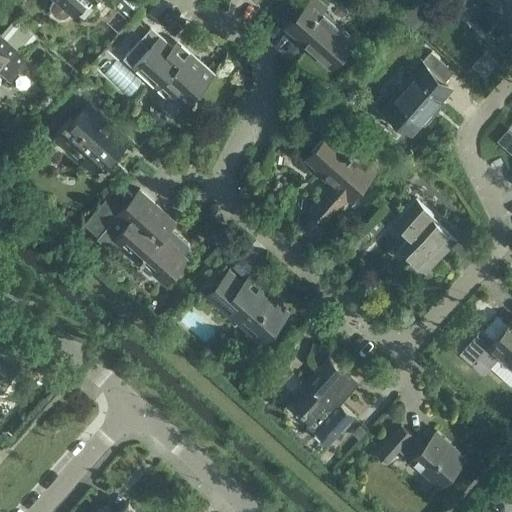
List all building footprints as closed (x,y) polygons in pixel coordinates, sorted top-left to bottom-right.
[(53,0),(51,3),(50,8),(52,12),(56,15),(60,17),(65,16),(70,11),(73,13),(85,0),(53,0)] [(124,0),(115,0),(116,9),(125,9),(131,14),(135,10),(124,0)] [(331,64),(353,40),(321,11),(326,6),(318,0),(310,0),(287,26),(298,36),(295,40),(306,50),(310,46),(331,64)] [(463,0),(473,0),(479,5),(504,28),(511,19),(511,0),(449,0),(457,7),(463,0)] [(189,102),(212,77),(206,72),(209,68),(199,59),(196,62),(186,53),(181,59),(149,30),(125,56),(159,86),(165,80),(189,102)] [(0,71),(10,81),(30,59),(0,32),(0,71)] [(440,98),(449,88),(419,61),(409,72),(414,76),(386,108),(411,131),(430,109),(434,113),(444,101),(440,98)] [(73,121),(70,117),(53,135),(95,173),(109,157),(113,160),(131,140),(137,145),(148,132),(128,115),(123,115),(116,123),(91,101),(78,115),(78,116),(73,121)] [(327,221),(377,165),(355,145),(352,149),(331,131),(308,157),(318,166),(315,170),(330,183),(310,206),(327,221)] [(121,182),(85,221),(99,234),(97,235),(113,249),(115,250),(123,241),(140,257),(139,257),(142,260),(144,257),(154,267),(153,269),(165,280),(186,257),(183,255),(189,248),(189,247),(190,245),(190,244),(189,242),(188,241),(171,225),(176,219),(175,218),(174,220),(141,188),(135,195),(121,182)] [(426,269),(456,236),(436,219),(438,217),(414,196),(393,220),(409,234),(399,245),(426,269)] [(261,340),(288,310),(248,273),(241,281),(228,269),(204,294),(231,319),(233,315),(261,340)] [(458,351),(461,353),(472,364),(489,345),(511,366),(511,317),(494,337),(481,326),(458,351)] [(337,436),(355,416),(334,396),(352,376),(327,356),(304,383),(306,385),(292,400),(290,397),(289,399),(311,419),(305,425),(327,444),(335,435),(337,436)] [(0,386),(12,372),(0,361),(0,386)] [(439,486),(466,456),(437,430),(424,444),(402,425),(378,452),(388,461),(398,449),(439,486)] [(137,511),(127,502),(117,511),(104,511),(100,508),(96,511),(137,511)]
